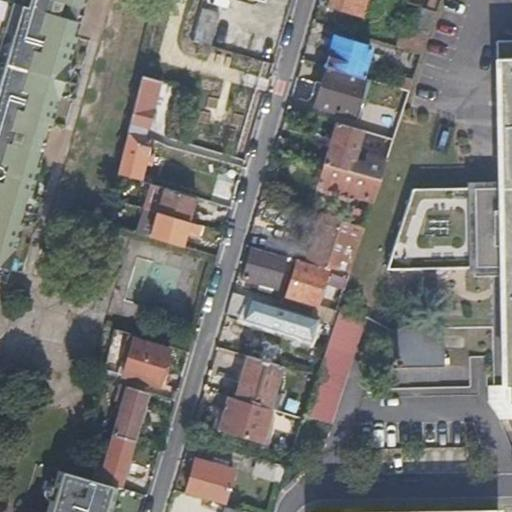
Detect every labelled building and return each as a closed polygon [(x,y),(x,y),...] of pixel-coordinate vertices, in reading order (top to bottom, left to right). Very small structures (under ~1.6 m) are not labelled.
[(23,0),(0,77),(0,262),(15,267),(96,0),(23,0)] [(328,0),(328,4),(362,14),(365,6),(375,9),(376,0),(381,0),(382,0),(328,0)] [(421,52),(435,9),(412,2),(410,8),(418,10),(410,35),(402,32),(399,45),(408,48),(421,52)] [(193,40),(209,45),(218,10),(202,6),(193,40)] [(336,36),(327,66),(363,77),(372,47),(336,36)] [(511,38),(495,39),(498,157),(498,185),(411,187),(386,267),(473,266),(473,274),(504,273),(504,384),(511,384),(511,38)] [(408,90),(421,52),(408,48),(407,52),(415,54),(407,77),(402,75),(399,88),(408,90)] [(363,77),(327,66),(315,104),(354,116),(358,101),(365,103),(372,80),(363,77)] [(160,80),(140,75),(116,172),(139,177),(150,136),(145,135),(160,80)] [(393,137),(408,90),(399,88),(384,135),(393,137)] [(355,145),(360,128),(335,120),(323,161),(356,171),(372,176),(380,178),(381,174),(386,158),(365,152),(354,149),(355,145)] [(373,200),(380,178),(372,176),(356,171),(323,161),(317,183),(373,200)] [(137,230),(140,231),(182,244),(185,232),(191,214),(196,196),(165,186),(161,200),(158,211),(152,209),(144,206),(137,230)] [(158,211),(161,200),(156,198),(152,209),(158,211)] [(364,226),(369,209),(358,206),(351,208),(346,220),(364,226)] [(306,262),(348,275),(364,226),(346,220),(321,213),(315,234),(313,239),(309,253),(306,262)] [(196,216),(191,214),(185,232),(191,233),(196,216)] [(258,248),(280,254),(284,241),(262,235),(258,248)] [(279,283),(287,256),(280,254),(258,248),(252,246),(243,277),(274,286),(279,283)] [(296,259),(299,260),(306,262),(309,253),(299,250),(296,259)] [(324,281),(344,287),(348,275),(306,262),(299,260),(287,298),(317,307),(324,281)] [(441,288),(441,271),(388,272),(388,289),(441,288)] [(320,339),(327,319),(232,290),(226,311),(320,339)] [(338,308),(302,416),(327,423),(361,316),(338,308)] [(434,316),(434,329),(443,329),(442,315),(434,316)] [(327,341),(333,321),(327,319),(320,339),(327,341)] [(444,366),(444,329),(443,329),(434,329),(389,329),(389,367),(444,366)] [(169,346),(134,336),(123,373),(163,385),(169,362),(165,361),(169,346)] [(271,407),(276,408),(281,392),(273,390),(280,364),(246,354),(234,396),(271,407)] [(239,375),(240,357),(224,357),(224,374),(239,375)] [(113,431),(134,438),(148,390),(119,381),(115,396),(122,398),(113,431)] [(271,407),(234,396),(227,394),(216,430),(260,443),(271,407)] [(118,485),(120,486),(134,438),(113,431),(104,464),(97,461),(93,477),(118,485)] [(214,462),(228,466),(230,460),(216,456),(214,462)] [(186,491),(224,502),(234,468),(228,466),(214,462),(195,457),(186,491)] [(257,472),(282,480),(286,466),(261,458),(257,472)] [(110,511),(118,485),(93,477),(75,472),(60,468),(47,511),(40,510),(39,511),(110,511)]
